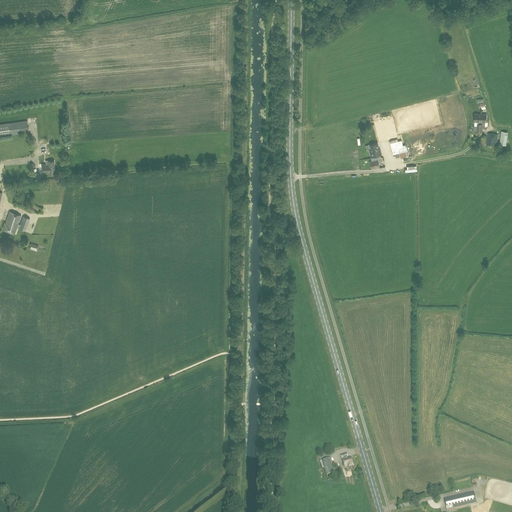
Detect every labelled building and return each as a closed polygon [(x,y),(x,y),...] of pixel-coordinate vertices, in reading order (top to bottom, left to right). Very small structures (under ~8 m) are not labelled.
[(477,126),(477,132),(482,132),(482,125),(485,125),(485,122),(486,122),(487,114),(475,114),(474,126),(477,126)] [(0,136),(29,132),(27,121),(0,124),(0,136)] [(386,123),(376,126),(381,142),(390,140),(386,123)] [(496,146),(497,135),(487,134),(486,145),(496,146)] [(374,156),(374,157),(375,157),(375,156),(381,154),(380,151),(379,151),(377,143),(370,145),(371,149),(369,149),(370,153),(371,153),(372,157),(374,156)] [(395,155),(409,150),(407,144),(392,148),(395,155)] [(379,156),(375,157),(374,157),(371,158),(371,161),(370,162),(371,168),(379,166),(378,163),(381,162),(379,156)] [(55,174),(55,161),(49,161),(49,158),(40,159),(41,163),(47,162),(47,164),(43,164),(44,174),(49,174),(55,174)] [(29,219),(23,216),(20,224),(18,224),(20,215),(9,212),(5,223),(4,223),(2,229),(14,233),(16,227),(24,230),(29,219)] [(335,472),(330,457),(322,460),(326,475),(335,472)] [(348,466),(348,467),(353,466),(350,457),(341,460),(344,467),(348,466)] [(447,509),(476,503),(474,492),(444,499),(447,509)]
